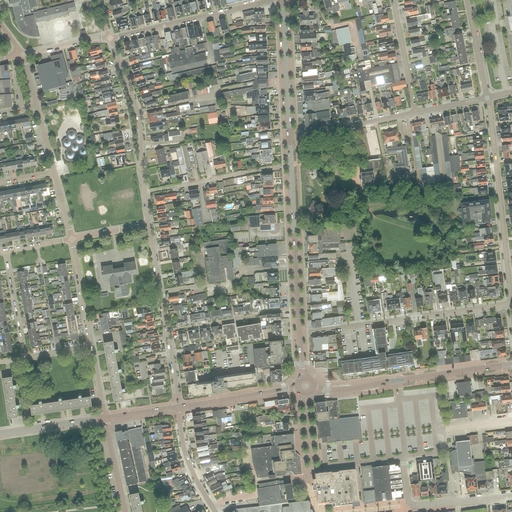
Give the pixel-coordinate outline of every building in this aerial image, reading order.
[(10,0),(11,4),(12,4),(13,7),(17,23),(19,27),(21,31),(25,34),(30,36),(35,37),(40,37),(38,28),(36,22),(37,22),(69,15),(69,13),(76,11),(74,3),(69,4),(68,4),(31,13),(30,8),(38,6),(36,0),(10,0)] [(123,8),(128,7),(128,5),(123,6),(121,0),(120,0),(110,3),(112,9),(123,6),(123,8)] [(196,0),(192,0),(193,2),(189,3),(190,8),(191,7),(192,11),(198,10),(196,2),(197,2),(196,0)] [(197,0),(200,9),(205,8),(204,1),(200,1),(200,0),(197,0)] [(324,0),(326,8),(327,12),(333,11),(333,13),(337,12),(336,11),(336,10),(335,6),(332,7),(330,0),(324,0)] [(338,0),(339,3),(340,5),(344,4),(345,10),(351,8),(350,3),(349,3),(348,0),(347,0),(346,0),(338,0)] [(174,3),(177,15),(179,15),(179,16),(182,15),(181,14),(184,13),(181,1),(174,3)] [(165,14),(166,14),(165,10),(161,11),(160,9),(161,9),(160,5),(157,5),(160,19),(166,18),(165,14)] [(425,6),(427,14),(434,13),(432,5),(425,6)] [(128,7),(113,13),(115,18),(122,16),(122,14),(129,11),(128,7)] [(412,7),(404,8),(405,14),(409,13),(409,15),(418,14),(417,7),(414,8),(414,7),(412,7)] [(306,26),(318,25),(318,13),(309,14),(308,8),(303,8),(303,15),(300,15),(300,25),(306,25),(306,26)] [(243,13),(244,17),(244,21),(253,18),(253,19),(254,18),(254,17),(256,17),(265,16),(264,11),(254,11),(253,10),(243,13)] [(416,19),(407,20),(408,26),(417,24),(417,22),(420,21),(429,19),(429,18),(431,18),(430,13),(418,16),(415,16),(416,19)] [(119,29),(129,27),(126,16),(123,17),(124,19),(117,21),(118,29),(119,29)] [(265,24),(265,16),(256,17),(254,17),(254,18),(253,19),(253,22),(257,21),(257,25),(265,24)] [(228,28),(225,18),(220,20),(222,30),(225,29),(226,33),(229,32),(229,28),(228,28)] [(460,23),(459,20),(451,22),(452,28),(445,29),(446,33),(455,31),(454,28),(460,27),(459,23),(460,23)] [(214,21),(207,23),(209,32),(213,31),(214,35),(219,34),(218,28),(215,28),(214,21)] [(200,36),(203,35),(201,29),(200,29),(199,24),(194,26),(195,30),(194,31),(195,34),(199,33),(200,36)] [(421,29),(426,28),(425,25),(420,26),(421,28),(409,31),(410,36),(419,34),(418,32),(422,31),(421,29)] [(391,34),(390,28),(383,30),(382,26),(376,27),(377,34),(379,33),(380,37),(382,37),(382,36),(391,34)] [(174,31),(176,39),(177,43),(180,42),(180,44),(184,44),(183,38),(182,38),(179,29),(174,31)] [(169,40),(173,39),(171,31),(165,33),(166,39),(162,40),(164,47),(165,49),(169,48),(168,45),(170,44),(169,40)] [(462,33),(455,34),(455,31),(446,33),(447,36),(454,35),(456,42),(463,41),(462,33)] [(301,43),(316,42),(316,34),(301,35),(301,43)] [(418,37),(419,39),(411,41),(412,46),(420,45),(420,42),(425,41),(424,36),(418,37)] [(140,47),(144,46),(144,49),(145,49),(146,53),(149,52),(147,46),(146,46),(144,38),(142,39),(141,38),(140,39),(139,39),(138,39),(140,47)] [(131,41),(133,47),(133,49),(137,48),(138,52),(141,51),(140,47),(139,47),(137,39),(131,41)] [(380,45),(379,46),(380,52),(387,50),(387,48),(394,46),(393,41),(387,42),(386,39),(379,40),(380,45)] [(133,49),(133,47),(131,48),(130,41),(124,42),(126,51),(129,50),(131,55),(130,55),(130,58),(135,57),(135,54),(133,54),(132,50),(134,50),(133,49)] [(465,48),(463,41),(456,42),(457,49),(465,48)] [(355,51),(355,47),(351,48),(350,43),(344,44),(343,45),(345,54),(351,53),(355,53),(355,51)] [(94,45),(86,47),(88,56),(101,52),(100,47),(95,48),(94,45)] [(466,55),(465,48),(457,49),(458,57),(466,55)] [(425,49),(421,49),(413,51),(414,56),(417,56),(418,58),(423,57),(426,56),(425,49)] [(195,62),(194,58),(194,55),(193,51),(176,55),(169,57),(168,57),(169,62),(169,64),(173,63),(176,62),(179,61),(182,61),(185,60),(186,65),(195,62)] [(395,53),(388,55),(387,52),(379,54),(380,61),(388,59),(389,61),(396,59),(395,53)] [(150,53),(136,57),(129,59),(131,65),(138,62),(137,59),(139,59),(140,60),(141,60),(151,57),(150,53)] [(357,60),(356,53),(356,54),(355,53),(351,53),(351,55),(346,56),(347,62),(354,61),(354,60),(355,60),(357,60)] [(68,77),(62,54),(55,56),(55,58),(52,59),(53,62),(38,66),(44,90),(49,89),(58,87),(61,86),(66,84),(66,83),(64,78),(68,77)] [(468,63),(466,55),(458,57),(460,64),(468,63)] [(314,64),(317,64),(321,63),(321,60),(311,62),(307,63),(303,64),(303,70),(307,69),(312,68),(312,64),(314,63),(314,64)] [(152,61),(144,63),(139,64),(132,67),(134,72),(141,70),(140,67),(145,66),(145,65),(153,63),(152,61)] [(368,69),(370,79),(383,76),(384,82),(385,84),(392,83),(392,86),(393,91),(407,88),(405,80),(401,81),(397,63),(386,65),(368,69)] [(79,67),(72,69),(74,77),(78,76),(81,75),(79,67)] [(370,80),(370,79),(368,69),(356,72),(358,83),(370,80)] [(109,76),(107,71),(99,73),(99,71),(95,72),(90,73),(91,80),(109,76)] [(303,77),(302,77),(303,82),(313,81),(313,80),(319,79),(318,78),(325,76),(325,77),(332,75),(330,71),(323,73),(319,75),(313,76),(303,77)] [(257,78),(268,77),(268,72),(257,72),(256,72),(252,72),(239,75),(241,82),(257,78)] [(153,74),(143,76),(142,73),(134,75),(136,81),(141,79),(141,80),(154,77),(153,74)] [(101,79),(102,81),(93,83),(94,86),(102,84),(111,82),(109,77),(105,78),(101,79)] [(146,85),(145,82),(146,81),(147,83),(155,81),(154,77),(141,80),(142,80),(137,82),(139,87),(146,85)] [(261,88),(269,87),(268,79),(259,79),(255,80),(256,90),(261,90),(261,88)] [(451,95),(456,94),(458,93),(457,85),(453,86),(453,85),(452,85),(451,80),(448,81),(451,95)] [(74,87),(77,86),(76,83),(75,81),(73,81),(66,83),(66,84),(61,86),(62,89),(60,90),(62,100),(76,97),(74,87)] [(314,83),(304,84),(304,89),(314,88),(314,84),(319,84),(319,81),(313,81),(314,83)] [(95,90),(95,93),(113,89),(111,83),(100,86),(101,88),(95,90)] [(163,87),(162,83),(157,84),(148,86),(139,89),(141,94),(150,92),(149,90),(163,87)] [(444,96),(449,95),(448,87),(444,87),(443,83),(441,83),(444,96)] [(304,93),(304,96),(317,95),(318,99),(335,95),(334,90),(333,86),(325,87),(325,90),(314,91),(304,92),(304,93)] [(247,93),(253,92),(252,87),(223,93),(224,98),(247,93)] [(343,95),(347,94),(347,96),(348,101),(349,107),(351,115),(356,114),(355,106),(354,100),(352,101),(349,88),(334,91),(335,95),(335,97),(340,96),(343,95)] [(358,100),(357,95),(358,95),(357,89),(355,88),(353,89),(355,102),(358,114),(363,113),(362,105),(362,102),(359,100),(358,100)] [(253,92),(247,93),(247,98),(255,98),(259,98),(260,105),(263,105),(270,105),(269,96),(267,96),(267,93),(268,93),(267,89),(253,92)] [(114,95),(113,90),(104,92),(102,92),(102,96),(100,97),(100,98),(114,95)] [(152,95),(160,93),(159,91),(150,93),(151,94),(142,96),(143,101),(153,99),(152,95)] [(189,91),(167,96),(168,103),(189,98),(188,94),(189,94),(189,91)] [(389,107),(395,106),(394,98),(391,99),(390,92),(386,93),(389,107)] [(418,101),(429,99),(427,92),(416,94),(418,101)] [(367,112),(373,111),(371,103),(367,103),(366,97),(362,98),(365,110),(366,109),(367,112)] [(158,103),(157,98),(155,99),(144,101),(145,106),(158,103)] [(329,111),(331,110),(328,99),(322,100),(316,101),(305,102),(305,103),(304,103),(305,108),(305,113),(305,114),(306,126),(316,125),(316,124),(318,124),(318,121),(330,119),(329,111)] [(342,108),(340,108),(339,106),(338,102),(332,103),(333,108),(337,108),(339,117),(340,117),(341,117),(343,117),(343,116),(344,116),(342,108)] [(345,105),(344,102),(341,102),(342,106),(342,108),(344,116),(346,116),(347,116),(349,116),(349,115),(350,115),(348,107),(345,107),(344,106),(345,105)] [(190,110),(189,103),(179,105),(181,112),(190,110)] [(504,107),(498,108),(499,113),(507,112),(507,110),(511,109),(511,103),(504,104),(504,107)] [(472,115),(471,115),(473,125),(474,130),(482,128),(482,125),(475,126),(474,121),(480,119),(479,114),(478,110),(472,111),(472,115)] [(180,111),(166,114),(166,117),(167,120),(171,119),(172,119),(178,118),(181,117),(180,111)] [(210,124),(218,122),(216,112),(208,113),(210,124)] [(473,125),(471,115),(470,115),(469,112),(464,113),(466,121),(469,120),(470,126),(473,126),(473,125)] [(511,115),(511,112),(505,113),(505,114),(499,114),(500,121),(505,120),(505,121),(511,120),(510,116),(511,116),(511,115)] [(464,131),(467,131),(465,121),(464,121),(463,113),(457,114),(459,122),(462,121),(464,131)] [(161,115),(148,118),(150,123),(158,121),(157,118),(161,117),(162,118),(166,117),(166,114),(161,115)] [(270,122),(270,114),(260,115),(255,115),(255,118),(252,118),(252,123),(270,122)] [(120,122),(118,117),(110,118),(110,116),(100,118),(101,122),(106,121),(106,124),(120,122)] [(449,124),(451,130),(453,130),(453,129),(452,123),(451,123),(450,116),(444,117),(445,125),(449,124)] [(443,117),(436,118),(429,120),(431,128),(436,127),(437,130),(441,129),(441,126),(444,125),(443,117)] [(22,119),(23,126),(24,128),(25,128),(26,128),(26,126),(30,125),(30,122),(31,122),(30,118),(29,119),(29,118),(22,119)] [(17,130),(15,120),(8,121),(10,129),(10,131),(11,130),(11,131),(13,130),(13,128),(16,127),(17,130)] [(10,129),(8,121),(2,122),(3,130),(10,129)] [(162,123),(162,121),(160,122),(160,123),(155,124),(155,125),(150,126),(151,130),(152,130),(152,131),(161,130),(163,129),(163,128),(164,128),(163,127),(169,126),(168,122),(162,123)] [(259,123),(253,124),(248,124),(248,128),(258,126),(258,131),(262,131),(261,130),(265,130),(265,129),(269,129),(270,129),(271,128),(270,128),(270,124),(269,124),(269,122),(259,123)] [(511,132),(511,124),(506,125),(506,126),(501,126),(501,129),(501,132),(502,132),(507,132),(508,132),(510,132),(510,133),(511,132)] [(165,135),(163,136),(163,134),(157,135),(157,136),(151,137),(152,141),(154,141),(154,142),(163,141),(163,140),(165,140),(165,141),(169,140),(168,137),(181,135),(180,130),(168,132),(168,134),(164,134),(165,135)] [(397,130),(390,131),(394,148),(398,147),(396,140),(399,140),(397,130)] [(84,141),(84,137),(80,135),(77,136),(76,133),(73,131),(69,132),(67,135),(68,138),(65,139),(63,143),(64,146),(67,148),(68,151),(66,155),(67,158),(70,160),(74,159),(76,156),(79,155),(82,157),(86,156),(88,153),(87,149),(84,147),(83,144),(84,141)] [(123,138),(122,133),(117,134),(117,131),(110,132),(103,134),(103,135),(107,134),(107,136),(109,136),(109,138),(113,137),(114,140),(123,138)] [(270,131),(258,133),(255,134),(256,138),(246,139),(243,140),(243,142),(253,141),(253,140),(258,140),(271,138),(271,135),(271,132),(270,132),(270,131)] [(394,148),(390,131),(384,133),(386,142),(392,141),(393,145),(386,146),(386,149),(394,148)] [(33,140),(32,133),(26,135),(25,135),(26,142),(33,140)] [(511,140),(511,133),(509,134),(506,135),(502,135),(502,142),(511,140)] [(417,169),(421,168),(422,168),(418,136),(412,137),(417,169)] [(511,142),(510,143),(510,144),(508,144),(503,145),(503,151),(511,150),(511,142)] [(195,163),(192,149),(188,150),(187,145),(182,146),(187,168),(191,167),(191,164),(195,163)] [(406,146),(398,147),(394,148),(386,149),(387,154),(398,153),(399,163),(393,164),(396,184),(405,183),(406,188),(411,187),(410,176),(406,177),(406,174),(409,173),(409,171),(411,171),(410,168),(409,168),(406,146)] [(155,150),(157,157),(165,156),(164,148),(155,150)] [(511,150),(503,151),(504,158),(510,157),(511,157),(511,158),(511,150)] [(202,151),(197,153),(201,170),(204,169),(204,170),(208,169),(205,158),(208,157),(207,151),(202,152),(202,151)] [(125,163),(124,159),(127,158),(125,153),(110,156),(111,161),(117,160),(118,165),(125,163)] [(36,157),(33,158),(33,157),(32,156),(30,155),(29,155),(29,157),(31,166),(38,165),(36,157)] [(215,168),(226,166),(224,155),(220,156),(221,161),(218,162),(218,160),(214,161),(215,168)] [(272,158),(271,155),(260,156),(252,158),(252,161),(259,159),(260,159),(261,159),(261,163),(266,162),(266,164),(270,164),(270,162),(271,162),(272,161),(272,160),(272,158)] [(459,162),(461,162),(460,156),(459,156),(459,155),(449,156),(449,157),(450,159),(450,162),(450,165),(451,168),(451,170),(451,173),(452,176),(452,179),(453,181),(453,184),(460,184),(460,182),(460,181),(460,176),(459,175),(456,176),(455,172),(460,171),(459,162)] [(17,168),(16,161),(16,158),(10,160),(10,156),(7,157),(8,160),(9,160),(9,162),(11,170),(17,168)] [(167,163),(165,156),(157,157),(159,165),(167,163)] [(24,167),(23,160),(22,158),(21,158),(21,157),(19,158),(19,160),(16,161),(17,168),(24,167)] [(31,166),(29,157),(26,157),(26,159),(23,160),(24,167),(24,168),(28,167),(28,166),(31,166)] [(373,171),(373,170),(380,169),(379,159),(370,160),(367,161),(365,164),(364,167),(364,171),(365,171),(365,172),(361,173),(363,188),(375,187),(373,171)] [(9,162),(3,163),(4,171),(11,170),(9,162)] [(459,162),(460,171),(467,171),(467,170),(468,170),(468,167),(461,168),(461,162),(459,162)] [(168,170),(161,171),(162,177),(171,175),(175,174),(173,163),(170,163),(167,164),(168,170)] [(434,170),(433,167),(433,166),(422,168),(421,168),(424,189),(434,188),(436,187),(436,184),(435,181),(435,179),(434,176),(434,173),(434,170)] [(274,186),(273,180),(263,180),(263,181),(261,181),(261,184),(255,185),(251,185),(251,189),(262,187),(263,187),(263,186),(274,186)] [(46,184),(46,183),(39,185),(40,192),(41,194),(42,194),(44,194),(43,191),(47,191),(47,188),(50,188),(49,184),(46,184)] [(40,192),(39,185),(39,184),(35,184),(35,185),(32,186),(34,193),(34,195),(37,195),(36,193),(40,192)] [(27,196),(26,187),(26,186),(22,187),(22,188),(19,188),(20,196),(21,198),(26,197),(27,200),(29,200),(29,196),(28,196),(27,196)] [(209,201),(208,196),(211,195),(210,194),(216,193),(216,196),(219,195),(219,196),(222,196),(222,191),(218,192),(218,191),(217,191),(217,187),(209,188),(210,191),(206,191),(206,193),(204,194),(205,201),(209,201)] [(263,187),(262,187),(262,192),(264,192),(264,195),(261,195),(260,193),(249,195),(250,200),(256,198),(260,198),(264,198),(264,196),(273,196),(273,191),(274,191),(274,187),(263,187)] [(186,195),(187,200),(199,199),(198,190),(189,191),(190,194),(186,195)] [(165,200),(177,198),(176,193),(165,195),(155,196),(156,204),(166,203),(165,200)] [(274,197),(264,198),(260,198),(256,198),(257,206),(261,205),(261,204),(275,203),(274,197)] [(489,218),(491,218),(489,200),(488,198),(482,198),(483,200),(461,203),(459,203),(460,219),(463,219),(464,222),(474,221),(474,219),(478,219),(478,223),(479,223),(479,224),(482,223),(490,222),(489,218)] [(165,208),(171,207),(173,207),(172,204),(161,205),(161,206),(157,207),(158,213),(166,211),(165,208)] [(194,218),(203,216),(202,211),(197,212),(196,209),(193,209),(194,218)] [(219,221),(217,211),(216,211),(216,209),(211,210),(213,222),(219,221)] [(162,220),(163,223),(167,222),(167,220),(169,220),(168,216),(170,216),(170,217),(177,216),(176,212),(171,213),(166,214),(158,215),(159,221),(162,220)] [(276,223),(275,214),(274,213),(262,214),(262,219),(260,219),(260,216),(249,216),(250,216),(251,227),(250,227),(250,228),(261,227),(261,230),(268,230),(268,229),(273,229),(273,226),(273,224),(276,223)] [(171,227),(177,226),(179,225),(178,220),(174,221),(167,222),(163,223),(163,225),(159,225),(160,231),(171,230),(171,227)] [(47,234),(46,227),(46,225),(47,224),(46,223),(46,221),(43,221),(44,225),(39,226),(40,235),(47,234)] [(49,223),(46,223),(47,224),(46,225),(46,227),(47,234),(54,233),(52,222),(49,223)] [(34,236),(32,227),(33,227),(33,223),(30,224),(31,227),(29,227),(29,230),(26,230),(27,238),(34,236)] [(240,230),(238,223),(230,224),(232,231),(240,230)] [(20,239),(19,229),(20,229),(19,226),(17,226),(17,229),(16,230),(17,232),(12,233),(14,240),(20,239)] [(40,235),(39,226),(33,227),(32,227),(34,236),(34,237),(38,237),(37,236),(40,235)] [(491,227),(483,228),(479,228),(480,233),(475,233),(475,237),(489,235),(489,233),(492,233),(492,230),(492,227),(491,227)] [(27,238),(26,230),(25,228),(20,229),(19,229),(20,239),(27,238)] [(320,243),(338,242),(340,242),(340,228),(307,230),(308,243),(320,242),(320,243)] [(175,231),(176,231),(176,229),(164,231),(164,232),(161,232),(162,238),(169,236),(169,233),(175,233),(175,231)] [(14,240),(12,233),(6,234),(7,241),(14,240)] [(170,238),(161,239),(162,245),(171,243),(170,241),(173,241),(174,242),(175,243),(176,242),(177,245),(183,244),(182,241),(180,241),(179,236),(170,238)] [(231,252),(229,239),(207,242),(208,247),(208,248),(209,248),(209,249),(206,250),(207,257),(205,257),(206,261),(208,261),(210,275),(212,275),(212,280),(225,279),(225,276),(228,275),(228,276),(229,276),(234,276),(232,261),(228,261),(228,256),(220,257),(220,251),(223,251),(223,253),(231,252)] [(322,248),(339,247),(338,245),(338,242),(320,243),(308,244),(308,249),(309,249),(310,253),(323,252),(322,248)] [(277,250),(277,243),(268,244),(256,245),(256,247),(257,252),(263,251),(263,250),(265,250),(265,251),(277,250)] [(180,249),(183,249),(182,244),(176,245),(176,248),(170,249),(171,254),(170,254),(170,258),(179,257),(178,253),(180,253),(180,249)] [(240,259),(279,256),(278,250),(277,250),(265,251),(263,251),(257,252),(256,247),(235,249),(236,260),(235,260),(235,268),(241,267),(240,259)] [(485,261),(496,260),(495,252),(486,253),(486,252),(483,252),(483,257),(484,257),(485,261)] [(273,257),(263,258),(264,268),(273,267),(274,267),(274,266),(275,266),(275,265),(279,265),(278,263),(278,257),(273,257)] [(179,262),(185,261),(184,258),(178,259),(178,261),(173,262),(174,271),(181,270),(179,262)] [(329,268),(337,267),(336,259),(309,261),(309,268),(321,267),(321,264),(328,264),(329,264),(329,268)] [(135,265),(135,261),(124,263),(125,266),(113,268),(112,265),(102,267),(104,278),(110,277),(111,285),(119,284),(119,283),(120,282),(124,282),(124,283),(126,283),(132,282),(131,274),(137,273),(135,265)] [(496,265),(486,267),(481,267),(482,271),(479,271),(479,275),(487,274),(487,273),(497,272),(496,265)] [(323,269),(309,269),(310,276),(314,275),(314,276),(318,276),(318,277),(323,276),(323,277),(325,277),(326,277),(329,277),(340,276),(341,276),(340,272),(338,272),(338,268),(323,269)] [(182,274),(175,275),(176,280),(187,279),(187,277),(191,276),(190,271),(181,273),(182,274)] [(277,281),(280,281),(279,279),(278,273),(268,273),(268,272),(264,272),(264,278),(268,277),(268,281),(277,280),(277,281)] [(433,285),(434,288),(434,290),(441,289),(441,291),(441,293),(438,293),(439,302),(444,302),(447,302),(447,301),(448,301),(447,292),(445,293),(443,284),(444,284),(442,274),(434,275),(435,285),(433,285)] [(498,282),(497,275),(488,276),(489,280),(484,280),(485,286),(493,285),(493,282),(498,282)] [(323,277),(310,278),(310,285),(321,284),(321,280),(326,280),(326,285),(334,284),(333,278),(326,278),(326,277),(325,277),(323,277)] [(470,290),(469,280),(469,278),(465,279),(466,286),(467,286),(467,290),(468,294),(469,298),(471,298),(472,298),(474,298),(474,297),(475,297),(474,289),(470,290)] [(457,295),(456,291),(456,289),(452,289),(451,282),(445,282),(446,289),(449,289),(451,301),(454,300),(454,301),(457,300),(457,296),(457,295)] [(271,296),(280,296),(279,285),(270,286),(270,289),(266,289),(266,288),(263,288),(263,283),(257,284),(257,287),(262,287),(262,293),(270,292),(271,296)] [(344,300),(342,284),(338,284),(338,291),(329,292),(327,292),(326,292),(321,293),(310,293),(311,302),(321,301),(327,301),(327,302),(338,301),(344,300)] [(495,291),(499,291),(499,286),(487,287),(482,287),(476,287),(477,296),(480,296),(479,291),(484,290),(485,296),(486,296),(487,296),(488,296),(496,295),(495,291)] [(466,299),(467,299),(466,289),(462,290),(462,287),(456,287),(457,291),(459,290),(460,300),(464,299),(466,299)] [(410,297),(407,297),(406,288),(401,289),(403,302),(404,308),(411,306),(410,297)] [(433,299),(433,296),(432,296),(432,294),(435,294),(434,290),(434,288),(428,289),(428,291),(428,292),(423,292),(425,301),(426,300),(427,304),(428,304),(428,305),(430,304),(432,303),(432,299),(433,299)] [(394,309),(393,299),(392,295),(388,295),(387,292),(384,293),(382,293),(383,305),(387,305),(387,310),(390,309),(390,310),(394,309)] [(396,299),(393,299),(394,309),(398,309),(398,308),(400,308),(400,303),(403,303),(402,292),(399,293),(399,294),(397,294),(396,299)] [(191,302),(206,299),(205,293),(190,296),(190,297),(190,300),(191,302)] [(383,310),(381,298),(381,294),(380,293),(379,293),(379,295),(378,295),(378,299),(373,299),(375,312),(379,312),(378,311),(383,310)] [(185,298),(184,294),(178,295),(169,296),(170,302),(174,301),(174,304),(178,303),(178,301),(179,300),(179,299),(185,298)] [(279,297),(264,298),(264,302),(268,302),(268,309),(281,308),(280,304),(281,304),(280,304),(280,302),(280,301),(280,297),(279,297)] [(257,299),(251,300),(253,312),(259,311),(259,309),(261,309),(261,302),(263,302),(263,298),(257,299)] [(375,312),(373,299),(366,300),(367,313),(372,312),(372,313),(375,312)] [(345,307),(344,300),(338,301),(339,306),(333,307),(332,308),(345,307)] [(183,314),(182,308),(182,304),(174,306),(174,311),(176,311),(177,320),(176,320),(177,325),(183,324),(182,319),(184,319),(183,314)] [(231,308),(230,305),(228,305),(228,308),(227,308),(227,309),(221,310),(223,318),(233,316),(231,308)] [(252,313),(250,305),(243,306),(245,314),(252,313)] [(152,309),(143,310),(142,307),(136,308),(137,314),(141,313),(142,316),(146,316),(153,314),(152,309)] [(323,312),(332,311),(332,312),(340,313),(340,311),(345,310),(345,307),(332,308),(323,310),(323,311),(312,312),(313,315),(312,315),(312,319),(313,319),(324,318),(323,312)] [(110,318),(109,313),(102,314),(103,317),(100,318),(101,324),(108,323),(114,322),(113,317),(110,318)] [(267,329),(266,324),(266,320),(270,320),(281,319),(281,313),(270,314),(260,316),(262,329),(267,329)] [(315,321),(312,322),(312,328),(322,327),(340,324),(339,316),(322,319),(315,320),(315,321)] [(502,328),(501,317),(494,318),(494,319),(494,322),(493,322),(494,325),(493,325),(493,329),(494,329),(495,331),(499,330),(500,330),(500,328),(502,328)] [(494,319),(494,318),(485,319),(483,319),(479,320),(480,326),(484,326),(486,325),(486,323),(488,323),(493,322),(494,322),(494,319)] [(117,322),(117,321),(114,322),(108,323),(101,324),(102,331),(109,329),(108,327),(112,327),(111,325),(117,324),(116,322),(117,322)] [(475,333),(474,324),(474,323),(470,323),(470,322),(469,321),(468,321),(467,322),(467,323),(467,324),(468,333),(472,332),(472,336),(474,336),(475,340),(478,340),(477,333),(475,333)] [(466,330),(464,330),(463,323),(460,323),(460,322),(458,323),(458,324),(457,324),(458,331),(461,331),(463,342),(467,341),(466,330)] [(236,333),(235,323),(222,325),(224,335),(226,335),(227,339),(235,338),(234,333),(236,333)] [(261,323),(249,325),(250,335),(252,334),(253,339),(261,337),(261,333),(263,333),(261,323)] [(282,334),(281,324),(281,323),(275,323),(275,324),(272,325),(267,326),(268,329),(272,329),(272,335),(282,334)] [(458,331),(457,324),(456,324),(456,323),(453,323),(453,324),(451,325),(452,332),(450,332),(451,339),(452,339),(452,342),(456,342),(455,339),(455,336),(458,336),(458,331)] [(250,335),(249,325),(237,327),(238,337),(240,336),(241,341),(249,339),(249,335),(250,335)] [(441,326),(440,326),(441,337),(445,337),(445,339),(448,339),(446,325),(443,326),(443,325),(441,325),(441,326)] [(221,331),(222,331),(221,326),(219,327),(219,326),(211,327),(212,332),(215,332),(215,335),(222,334),(221,331)] [(411,364),(414,363),(412,351),(386,355),(385,352),(388,351),(388,348),(390,348),(389,341),(387,342),(386,337),(388,336),(387,329),(385,330),(385,327),(372,329),(375,353),(376,353),(376,356),(341,361),(341,363),(343,374),(346,373),(346,375),(353,374),(352,372),(357,372),(358,374),(365,373),(364,371),(369,370),(370,372),(376,371),(376,369),(381,368),(382,370),(388,369),(388,367),(393,366),(393,369),(400,368),(399,366),(404,365),(405,367),(411,366),(411,364)] [(426,328),(425,328),(424,328),(424,327),(423,328),(422,328),(419,329),(419,330),(414,331),(416,339),(418,339),(418,341),(417,341),(418,345),(421,345),(420,339),(428,338),(428,337),(428,336),(428,334),(427,334),(426,328)] [(149,338),(158,336),(156,329),(148,331),(140,332),(141,336),(148,334),(149,338)] [(489,332),(489,335),(491,334),(492,339),(504,338),(503,330),(499,331),(499,330),(495,331),(489,332)] [(39,333),(36,333),(37,334),(29,335),(30,341),(38,340),(38,339),(40,339),(40,340),(43,340),(43,337),(40,338),(39,333)] [(328,350),(328,351),(338,350),(336,334),(328,335),(322,336),(313,336),(314,351),(328,350)] [(188,341),(187,336),(179,337),(180,342),(184,342),(185,346),(188,345),(188,341)] [(494,340),(488,341),(485,341),(485,343),(493,343),(493,342),(494,342),(495,344),(493,344),(493,347),(495,347),(495,348),(501,347),(501,345),(505,345),(505,339),(494,340)] [(285,349),(285,345),(284,345),(283,340),(270,341),(271,347),(254,348),(255,367),(285,364),(284,356),(287,356),(285,349)] [(115,349),(113,341),(104,342),(108,362),(117,361),(115,352),(119,352),(118,349),(115,349)] [(445,358),(444,354),(443,350),(435,352),(436,360),(439,359),(442,359),(445,358)] [(183,355),(184,362),(192,361),(192,362),(196,361),(208,359),(207,351),(194,353),(195,356),(191,356),(191,353),(183,355)] [(326,360),(330,359),(330,357),(326,357),(326,351),(321,351),(321,353),(315,353),(314,354),(314,357),(315,358),(315,357),(315,359),(326,359),(326,360)] [(329,362),(334,362),(334,359),(327,360),(314,361),(315,362),(314,362),(314,367),(323,367),(323,368),(328,367),(327,363),(329,363),(329,362)] [(337,359),(334,359),(334,362),(337,361),(338,367),(342,367),(341,359),(337,359)] [(118,369),(117,361),(108,362),(111,382),(120,380),(119,372),(122,371),(122,368),(118,369)] [(196,361),(192,362),(189,362),(189,363),(184,364),(184,366),(184,367),(184,369),(189,369),(193,368),(192,364),(194,364),(195,364),(198,364),(198,361),(196,361)] [(165,375),(165,369),(161,369),(160,363),(148,365),(149,369),(151,368),(151,371),(153,371),(154,379),(152,379),(153,385),(152,385),(152,391),(151,391),(151,395),(163,393),(162,387),(164,387),(163,381),(165,381),(164,375),(165,375)] [(282,377),(282,374),(282,369),(274,369),(274,366),(270,366),(262,367),(262,370),(270,369),(270,371),(271,371),(271,382),(282,381),(282,377)] [(214,392),(214,389),(213,382),(197,384),(196,379),(195,370),(185,371),(186,381),(187,384),(188,384),(190,396),(214,392)] [(217,378),(217,380),(218,388),(257,382),(255,372),(217,378)] [(13,385),(12,376),(3,378),(6,398),(15,396),(14,388),(17,387),(17,385),(13,385)] [(122,389),(120,380),(111,382),(115,402),(135,398),(135,399),(135,398),(134,391),(134,392),(123,393),(122,391),(126,391),(125,388),(122,389)] [(487,393),(487,392),(487,390),(475,392),(476,393),(472,394),(470,381),(456,383),(459,400),(474,398),(487,397),(486,394),(487,393)] [(133,390),(134,392),(134,391),(135,398),(143,396),(142,388),(133,390)] [(92,405),(91,396),(82,397),(81,394),(79,394),(79,398),(71,399),(72,408),(92,405)] [(493,404),(493,399),(500,401),(500,395),(489,396),(490,405),(493,404)] [(511,402),(511,395),(503,396),(503,395),(500,395),(500,401),(500,404),(511,402)] [(16,405),(15,396),(6,398),(9,418),(18,416),(17,408),(20,407),(19,404),(16,405)] [(72,408),(71,399),(62,400),(62,397),(59,397),(59,401),(51,402),(52,411),(72,408)] [(289,402),(290,401),(289,399),(288,398),(278,400),(275,401),(274,400),(264,402),(265,407),(275,405),(278,404),(278,408),(279,413),(282,412),(282,414),(287,413),(287,411),(290,411),(289,402)] [(466,400),(474,398),(459,400),(459,401),(449,402),(450,402),(451,410),(457,409),(457,410),(467,409),(466,400)] [(52,411),(51,402),(42,403),(42,400),(39,400),(40,404),(31,405),(32,414),(52,411)] [(315,402),(316,412),(338,409),(337,409),(337,405),(338,405),(337,400),(333,401),(333,400),(315,402)] [(472,411),(486,409),(486,404),(484,404),(483,403),(479,403),(479,404),(471,405),(472,411)] [(221,423),(233,420),(232,415),(228,415),(227,409),(219,410),(221,423)] [(339,418),(338,409),(316,412),(317,421),(339,419),(339,418)] [(468,416),(467,409),(457,410),(457,409),(451,410),(452,413),(451,413),(452,419),(457,418),(468,416)] [(359,416),(339,418),(339,419),(317,421),(319,437),(340,435),(340,439),(357,438),(361,437),(359,422),(359,416)] [(278,420),(271,421),(271,424),(276,424),(277,431),(280,431),(289,429),(288,424),(290,424),(289,420),(289,421),(289,419),(278,420)] [(140,447),(146,445),(142,426),(142,427),(125,431),(125,432),(123,432),(122,431),(122,430),(116,432),(118,441),(119,440),(120,445),(119,445),(126,480),(127,480),(128,484),(127,485),(128,485),(139,482),(147,480),(140,447)] [(293,434),(274,436),(271,436),(272,445),(287,444),(294,443),(293,434)] [(479,444),(478,435),(468,436),(467,440),(456,441),(456,445),(457,447),(456,447),(457,449),(455,449),(450,452),(451,465),(451,471),(455,472),(455,469),(459,470),(459,472),(470,474),(471,478),(475,477),(476,477),(476,475),(477,474),(478,489),(481,488),(482,489),(484,488),(487,488),(484,461),(474,462),(474,458),(472,459),(470,446),(472,446),(472,445),(479,444)] [(302,474),(300,458),(294,453),(293,444),(294,444),(294,443),(287,444),(251,448),(253,464),(257,478),(269,476),(269,478),(276,477),(275,476),(285,474),(286,472),(292,471),(294,475),(302,474)] [(175,453),(175,452),(174,447),(170,448),(166,449),(160,450),(161,453),(167,452),(168,455),(175,453)] [(210,455),(209,452),(214,451),(213,449),(209,449),(198,452),(199,457),(210,455)] [(508,449),(505,449),(502,449),(502,452),(509,452),(509,457),(511,456),(511,449),(509,450),(508,449)] [(170,464),(178,461),(177,459),(177,458),(176,455),(167,458),(169,462),(161,465),(162,468),(170,465),(170,464)] [(511,458),(499,460),(500,468),(511,467),(511,458)] [(435,477),(434,473),(433,467),(433,459),(416,461),(418,479),(426,479),(426,478),(427,478),(427,480),(431,479),(431,480),(432,480),(433,484),(434,484),(434,486),(430,486),(431,494),(431,495),(434,494),(436,494),(435,485),(436,485),(435,479),(435,477)] [(227,463),(224,464),(218,465),(217,462),(217,461),(216,461),(216,460),(211,461),(200,464),(202,469),(213,466),(214,466),(214,468),(210,468),(211,471),(216,470),(220,469),(228,467),(227,463)] [(171,467),(173,471),(166,474),(167,476),(172,476),(175,475),(174,472),(181,469),(179,463),(175,465),(175,464),(165,468),(166,471),(171,469),(170,468),(171,467)] [(400,468),(400,466),(400,465),(399,464),(400,464),(400,463),(399,463),(395,464),(394,464),(393,464),(394,464),(390,465),(390,464),(388,465),(393,499),(394,499),(398,498),(399,498),(403,498),(404,498),(404,497),(403,495),(403,493),(403,492),(403,490),(402,488),(402,487),(402,485),(402,483),(402,481),(401,480),(401,478),(401,473),(400,470),(400,468)] [(393,499),(388,465),(372,467),(376,501),(393,499)] [(376,501),(372,467),(371,467),(370,467),(370,468),(367,468),(366,468),(363,468),(361,468),(362,477),(362,480),(364,490),(364,491),(365,502),(372,501),(375,500),(375,501),(376,501)] [(508,475),(509,480),(510,485),(511,485),(511,467),(503,468),(504,476),(508,475)] [(313,478),(314,486),(317,485),(317,490),(319,503),(319,504),(320,504),(332,503),(332,504),(334,505),(339,504),(339,505),(359,503),(355,468),(315,473),(316,478),(313,478)] [(492,477),(498,476),(497,469),(491,470),(492,471),(485,471),(486,479),(487,479),(488,488),(494,487),(493,479),(492,477)] [(446,484),(445,481),(447,481),(446,470),(441,470),(443,479),(437,480),(437,485),(438,494),(447,493),(446,484)] [(216,479),(218,479),(219,478),(219,480),(226,479),(225,475),(222,476),(218,477),(215,477),(208,481),(210,486),(218,482),(216,479)] [(413,478),(410,478),(411,488),(411,487),(412,487),(413,496),(414,496),(414,497),(419,496),(420,496),(417,475),(416,475),(412,476),(413,478)] [(176,487),(188,481),(185,476),(179,480),(178,478),(171,482),(174,487),(177,487),(176,487)] [(477,488),(475,477),(471,478),(466,478),(466,482),(466,483),(466,485),(467,489),(470,489),(470,490),(474,490),(474,488),(477,488)] [(279,480),(264,483),(259,484),(259,488),(257,488),(260,506),(279,504),(288,503),(288,502),(294,502),(291,483),(284,484),(279,485),(278,481),(279,481),(279,480)] [(190,486),(188,481),(176,487),(177,487),(178,490),(181,488),(183,490),(190,486)] [(420,487),(421,496),(425,495),(427,495),(428,495),(427,486),(422,487),(421,481),(418,482),(419,487),(420,487)] [(223,492),(229,489),(226,484),(222,486),(220,483),(211,487),(214,493),(222,489),(223,492)] [(186,496),(193,491),(191,487),(183,491),(184,493),(179,495),(180,497),(186,496)] [(196,496),(193,491),(186,496),(180,497),(182,500),(187,498),(188,500),(196,496)] [(141,501),(139,492),(130,494),(133,511),(142,511),(143,511),(141,503),(144,503),(144,500),(141,501)] [(311,509),(310,501),(309,500),(308,500),(294,502),(288,502),(288,503),(279,504),(280,511),(313,511),(312,509),(311,509)]
